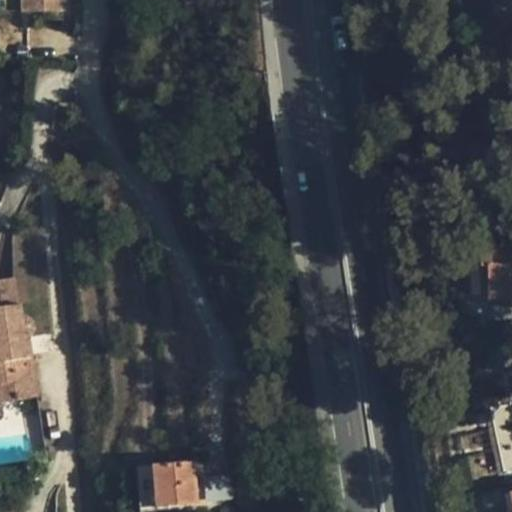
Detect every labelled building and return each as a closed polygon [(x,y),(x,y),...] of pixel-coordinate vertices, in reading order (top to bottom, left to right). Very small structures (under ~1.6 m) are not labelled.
[(22,0),(23,13),(65,11),(64,0),(22,0)] [(511,146),(471,149),(473,183),(511,181),(511,146)] [(511,262),(511,246),(478,247),(480,297),(510,296),(511,303),(511,305),(511,262)] [(18,304),(13,277),(0,279),(0,402),(38,396),(29,337),(32,334),(33,330),(33,325),(31,320),(27,318),(21,316),(20,303),(18,304)] [(511,403),(492,408),(506,474),(511,472),(511,403)] [(280,461),(269,464),(272,483),(283,481),(280,461)] [(195,462),(152,465),(156,505),(198,503),(195,462)] [(156,505),(152,465),(136,466),(140,511),(156,510),(156,505)] [(232,473),(203,476),(205,501),(234,499),(232,473)]
